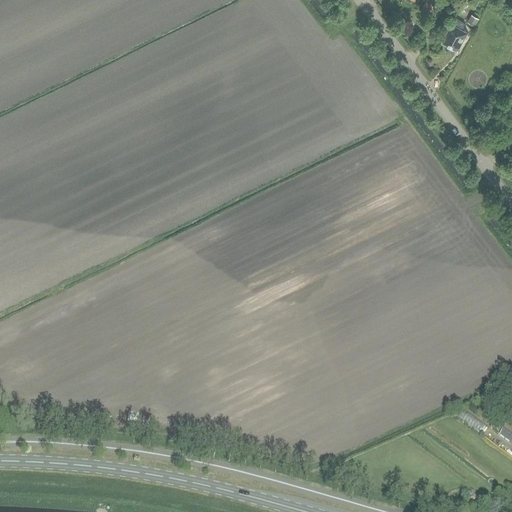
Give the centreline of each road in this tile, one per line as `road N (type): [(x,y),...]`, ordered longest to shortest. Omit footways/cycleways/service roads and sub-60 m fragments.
road 1 (unclassified): [(381,511),(154,453),(0,442)]
road 2 (secondary): [(300,511),(123,472),(0,462)]
road 3 (tertiary): [(511,203),(359,0)]
